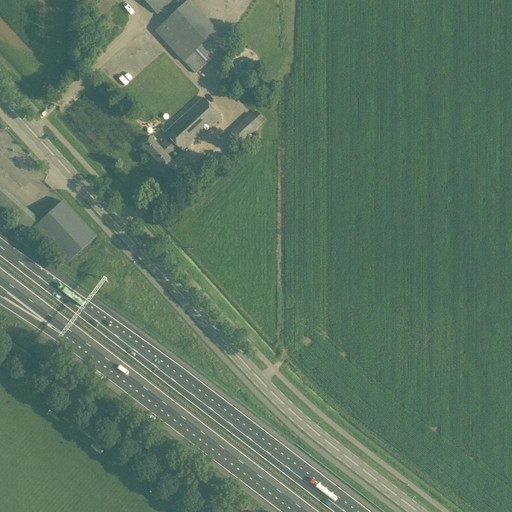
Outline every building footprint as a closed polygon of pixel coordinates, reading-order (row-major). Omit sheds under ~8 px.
[(178,0),(166,12),(185,33),(197,21),(178,0)] [(197,21),(185,33),(203,53),(216,42),(197,21)] [(150,137),(141,145),(152,157),(160,150),(162,153),(179,138),(176,135),(184,128),(195,141),(221,117),(203,98),(164,133),(168,138),(159,147),(150,137)] [(251,114),(230,133),(240,144),(264,121),(259,115),(255,119),(251,114)] [(163,169),(172,161),(173,160),(174,161),(182,154),(181,153),(181,152),(182,153),(195,141),(184,128),(176,135),(179,138),(162,153),(160,150),(152,157),(163,169)] [(0,206),(28,231),(39,217),(0,183),(0,206)] [(69,263),(98,236),(64,200),(35,227),(69,263)]
